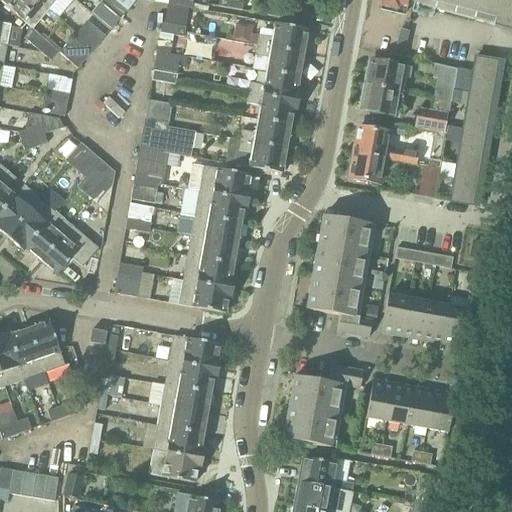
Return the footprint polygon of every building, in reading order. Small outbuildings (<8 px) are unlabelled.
[(0,0),(0,2),(31,29),(33,30),(49,11),(36,0),(0,0)] [(36,0),(49,11),(58,0),(36,0)] [(117,5),(111,0),(105,0),(102,4),(111,12),(117,5)] [(121,20),(136,2),(135,0),(111,0),(117,5),(111,12),(120,20),(121,20)] [(180,0),(180,7),(189,9),(191,10),(193,0),(180,0)] [(219,0),(218,7),(230,9),(232,0),(219,0)] [(244,1),(238,0),(232,0),(230,9),(242,11),(244,1)] [(382,0),(381,10),(405,15),(407,7),(408,0),(382,0)] [(511,0),(417,0),(495,20),(493,28),(511,33),(511,0)] [(111,12),(102,4),(100,3),(91,14),(111,31),(120,20),(111,12)] [(266,15),(277,17),(279,8),(268,5),(266,15)] [(303,12),(279,8),(277,17),(301,22),(303,12)] [(87,22),(80,31),(73,38),(82,46),(88,38),(97,46),(105,37),(87,22)] [(0,23),(0,44),(7,46),(9,35),(10,35),(12,26),(0,23)] [(174,25),(165,24),(162,23),(160,34),(172,36),(174,25)] [(252,35),(251,46),(256,47),(303,55),(308,31),(275,24),(272,39),(252,35)] [(186,27),(174,25),(172,36),(184,38),(186,27)] [(33,30),(31,29),(23,38),(41,54),(50,44),(33,30)] [(400,30),(399,36),(407,38),(408,32),(400,30)] [(399,36),(397,43),(405,45),(407,38),(399,36)] [(73,38),(59,54),(77,70),(91,54),(82,46),(73,38)] [(91,54),(97,46),(88,38),(82,46),(91,54)] [(396,49),(404,51),(405,45),(397,43),(396,49)] [(50,44),(41,54),(50,61),(58,52),(50,44)] [(256,47),(252,70),(266,72),(299,78),(303,55),(256,47)] [(404,51),(396,49),(394,56),(402,58),(404,51)] [(157,52),(153,71),(165,73),(177,75),(179,66),(186,68),(188,58),(157,52)] [(473,73),(469,94),(493,98),(499,61),(475,57),(473,73)] [(367,71),(364,84),(366,85),(366,87),(370,87),(398,93),(401,78),(409,79),(411,69),(379,63),(377,70),(370,68),(369,71),(367,71)] [(436,80),(433,101),(451,105),(456,71),(434,67),(432,79),(436,80)] [(469,93),(473,73),(457,70),(454,92),(469,94),(469,93)] [(164,83),(165,73),(153,71),(152,81),(164,83)] [(249,84),(247,94),(298,103),(300,93),(296,93),(299,78),(266,72),(264,87),(249,84)] [(177,75),(165,73),(164,83),(175,85),(177,75)] [(56,103),(67,105),(72,80),(49,76),(46,91),(58,93),(56,103)] [(363,88),(361,101),(364,101),(363,104),(371,105),(369,112),(401,119),(403,110),(395,108),(398,93),(370,87),(366,87),(366,88),(363,88)] [(58,93),(46,91),(41,113),(65,117),(67,105),(56,103),(58,93)] [(247,94),(246,104),(260,107),(257,120),(290,126),(293,113),(296,113),(298,103),(247,94)] [(469,94),(463,130),(486,134),(493,98),(469,94)] [(167,134),(168,128),(172,105),(148,101),(145,120),(157,122),(155,132),(167,134)] [(433,101),(431,111),(418,108),(414,129),(445,134),(451,105),(433,101)] [(44,135),(54,132),(64,129),(59,119),(28,114),(25,131),(29,129),(40,125),(44,135)] [(144,124),(139,149),(168,155),(191,158),(195,133),(168,128),(167,134),(155,132),(157,122),(145,120),(144,124)] [(241,132),(239,141),(286,150),(290,126),(257,120),(255,134),(241,132)] [(40,125),(29,129),(33,139),(44,135),(40,125)] [(29,129),(25,131),(18,133),(22,143),(33,139),(29,129)] [(356,143),(354,154),(384,160),(415,165),(417,155),(386,149),(389,134),(359,129),(358,132),(356,132),(354,142),(356,143)] [(463,130),(457,166),(480,170),(486,134),(463,130)] [(44,135),(33,139),(36,148),(47,144),(44,135)] [(25,152),(29,151),(36,148),(33,139),(22,143),(25,152)] [(237,151),(235,166),(249,168),(271,172),(282,174),(286,150),(239,141),(237,151)] [(81,144),(73,153),(80,159),(88,150),(81,144)] [(163,186),(168,155),(139,149),(135,175),(147,178),(145,188),(157,190),(158,185),(163,186)] [(73,153),(65,162),(84,179),(100,160),(88,150),(80,159),(73,153)] [(350,168),(348,174),(350,177),(349,179),(377,184),(379,185),(384,160),(354,154),(352,166),(350,168)] [(104,196),(113,185),(115,173),(100,160),(84,179),(76,188),(89,198),(97,189),(104,196)] [(191,166),(186,190),(198,192),(249,201),(251,192),(247,191),(249,176),(203,167),(203,168),(191,166)] [(435,199),(440,169),(424,166),(419,197),(435,199)] [(457,166),(450,203),(465,205),(474,207),(480,170),(457,166)] [(8,172),(0,181),(0,213),(14,197),(7,190),(16,179),(8,172)] [(147,178),(135,175),(130,201),(155,205),(157,190),(145,188),(147,178)] [(0,232),(7,238),(40,199),(24,186),(15,197),(14,197),(0,213),(0,232)] [(96,204),(104,196),(97,189),(89,198),(96,204)] [(40,199),(7,238),(23,252),(26,249),(25,248),(55,213),(64,203),(48,190),(40,199)] [(198,192),(195,214),(241,223),(243,209),(248,210),(249,201),(198,192)] [(127,220),(139,222),(150,224),(153,209),(130,205),(127,220)] [(55,213),(25,248),(26,249),(41,262),(71,227),(64,221),(56,214),(55,213)] [(194,217),(191,236),(237,244),(241,223),(195,214),(194,217)] [(323,217),(318,249),(364,257),(370,226),(323,217)] [(125,230),(137,232),(139,222),(127,220),(125,230)] [(150,224),(139,222),(137,232),(149,234),(150,224)] [(71,227),(41,262),(57,276),(72,259),(83,268),(98,250),(71,227)] [(191,236),(187,257),(233,265),(237,244),(191,236)] [(487,245),(473,242),(470,258),(484,260),(487,245)] [(364,257),(318,249),(312,280),(359,288),(364,257)] [(406,250),(397,249),(395,260),(404,261),(406,250)] [(404,261),(413,263),(415,252),(406,250),(404,261)] [(425,254),(415,252),(413,263),(423,265),(425,254)] [(423,265),(432,266),(434,255),(425,254),(423,265)] [(443,257),(434,255),(432,266),(441,268),(443,257)] [(187,257),(183,280),(234,289),(235,281),(231,280),(233,265),(187,257)] [(443,257),(441,268),(451,270),(453,258),(443,257)] [(131,266),(119,264),(114,294),(137,298),(141,278),(129,276),(131,266)] [(143,268),(131,266),(129,276),(141,278),(143,268)] [(365,288),(382,291),(385,274),(367,271),(365,288)] [(183,280),(178,305),(225,314),(228,299),(232,299),(234,289),(183,280)] [(353,318),(359,288),(312,280),(307,311),(339,317),(337,332),(369,338),(372,321),(353,318)] [(387,296),(381,334),(402,338),(408,300),(387,296)] [(408,300),(402,338),(421,342),(428,304),(408,300)] [(428,304),(421,342),(442,345),(449,307),(428,304)] [(449,307),(442,345),(463,349),(470,311),(449,307)] [(49,323),(29,330),(45,373),(65,366),(49,323)] [(10,337),(9,337),(25,380),(45,373),(29,330),(10,337)] [(92,330),(89,343),(104,346),(107,333),(92,330)] [(9,333),(0,335),(0,372),(5,387),(25,380),(9,337),(10,337),(9,333)] [(118,337),(110,336),(108,351),(116,352),(118,337)] [(173,337),(168,362),(219,371),(220,362),(217,362),(220,345),(173,337)] [(113,367),(114,360),(116,352),(108,351),(105,365),(113,367)] [(168,362),(164,385),(211,394),(214,381),(217,381),(219,371),(168,362)] [(289,409),(335,417),(341,385),(360,388),(362,373),(330,367),(327,383),(294,377),(289,409)] [(100,395),(108,397),(110,383),(102,381),(100,395)] [(373,382),(366,419),(387,423),(394,385),(373,382)] [(164,385),(160,407),(207,415),(211,394),(164,385)] [(394,385),(387,423),(407,427),(414,389),(394,385)] [(414,389),(407,427),(427,430),(434,393),(414,389)] [(434,393),(427,430),(448,434),(454,396),(434,393)] [(105,411),(108,397),(100,395),(97,409),(105,411)] [(57,408),(61,419),(69,416),(66,405),(57,408)] [(160,407),(156,427),(203,436),(207,415),(160,407)] [(51,423),(61,419),(57,408),(47,412),(51,423)] [(330,448),(335,417),(289,409),(283,440),(330,448)] [(0,434),(2,441),(21,434),(17,422),(15,417),(13,410),(0,414),(0,434)] [(27,419),(17,422),(21,434),(31,430),(27,419)] [(92,439),(100,441),(102,426),(95,424),(92,439)] [(156,427),(152,451),(203,460),(204,451),(201,450),(203,436),(156,427)] [(89,454),(97,455),(100,441),(92,439),(89,454)] [(371,456),(381,458),(383,447),(373,445),(371,456)] [(391,448),(383,447),(381,458),(390,459),(391,448)] [(152,451),(148,475),(195,483),(197,469),(201,470),(203,460),(152,451)] [(411,463),(420,464),(422,454),(413,452),(411,463)] [(431,456),(422,454),(420,464),(429,466),(431,456)] [(303,462),(300,474),(303,474),(301,484),(352,494),(353,485),(346,483),(350,462),(335,460),(334,465),(333,465),(305,459),(305,462),(303,462)] [(13,473),(13,471),(1,469),(0,472),(0,479),(11,481),(13,473)] [(10,491),(9,495),(21,497),(24,475),(13,473),(11,481),(10,491)] [(24,475),(21,497),(32,499),(35,477),(24,475)] [(83,478),(69,475),(64,497),(78,500),(83,478)] [(43,501),(47,479),(35,477),(32,499),(43,501)] [(11,481),(0,479),(0,489),(10,491),(11,481)] [(47,479),(43,501),(55,503),(58,481),(47,479)] [(420,479),(414,505),(428,508),(434,482),(420,479)] [(297,493),(294,508),(317,511),(347,511),(350,501),(352,494),(301,484),(299,494),(297,493)] [(174,511),(222,511),(223,507),(220,507),(221,504),(177,495),(174,511)]
